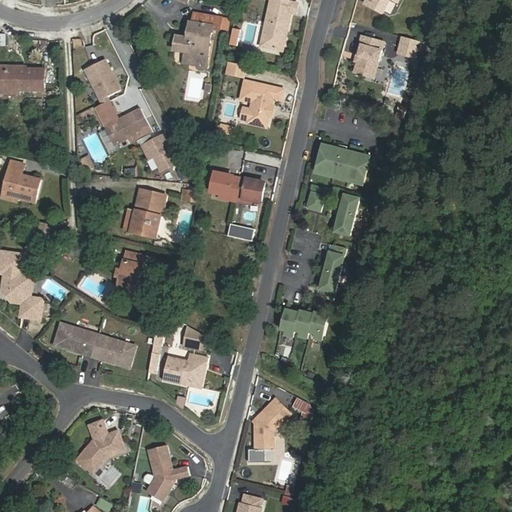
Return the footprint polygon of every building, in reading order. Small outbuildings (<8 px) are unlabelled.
[(291,0),(267,0),(261,32),(267,33),(266,38),(270,46),(280,48),(288,10),(293,11),(296,1),(291,0)] [(364,0),(364,2),(381,11),(386,0),(364,0)] [(203,70),(205,59),(211,26),(209,25),(210,16),(192,13),(191,22),(187,22),(185,32),(190,33),(191,33),(187,51),(186,56),(190,56),(188,65),(195,66),(195,69),(203,70)] [(181,50),(187,51),(191,33),(190,33),(185,32),(181,50)] [(267,33),(261,32),(258,44),(264,45),(270,46),(266,38),(267,33)] [(386,41),(363,35),(358,52),(361,53),(359,61),(355,71),(375,77),(386,41)] [(421,41),(404,36),(400,52),(416,57),(421,41)] [(27,67),(0,65),(0,93),(21,94),(21,90),(26,90),(46,91),(46,70),(27,70),(27,67)] [(188,71),(186,101),(203,102),(205,72),(188,71)] [(267,104),(269,102),(271,94),(280,96),(282,86),(244,77),(239,95),(251,98),(246,119),(264,123),(267,112),(265,109),(267,104)] [(109,101),(96,108),(110,136),(113,135),(118,143),(130,137),(129,134),(148,124),(140,108),(118,119),(109,101)] [(404,104),(398,102),(395,114),(401,115),(404,104)] [(152,131),(148,124),(129,134),(130,137),(132,141),(152,131)] [(235,140),(238,128),(221,124),(218,136),(235,140)] [(366,154),(331,145),(330,148),(365,157),(366,154)] [(330,148),(323,146),(318,167),(365,179),(370,158),(365,157),(330,148)] [(90,158),(81,162),(86,171),(95,167),(90,158)] [(6,184),(3,197),(19,201),(20,197),(37,201),(43,178),(24,174),(26,163),(12,160),(8,177),(11,177),(10,185),(6,184)] [(318,167),(317,172),(364,184),(365,179),(318,167)] [(240,175),(215,169),(211,186),(229,190),(228,195),(235,196),(240,175)] [(240,175),(235,196),(242,198),(244,193),(262,197),(265,180),(240,175)] [(136,209),(135,213),(139,214),(138,218),(134,217),(131,231),(157,237),(166,195),(140,189),(136,209)] [(199,191),(191,190),(189,201),(198,202),(199,191)] [(326,194),(311,190),(307,206),(321,211),(326,194)] [(360,198),(346,194),(335,234),(350,238),(352,228),(355,220),(356,215),(358,207),(360,198)] [(135,213),(136,209),(129,207),(125,230),(131,231),(134,217),(135,213)] [(43,222),(40,238),(51,240),(54,225),(43,222)] [(346,251),(332,247),(330,255),(329,254),(320,291),(321,291),(319,299),(333,302),(337,286),(339,278),(340,275),(342,267),(346,251)] [(122,270),(120,277),(118,287),(137,292),(145,255),(126,251),(122,270)] [(25,256),(5,253),(2,273),(8,274),(5,290),(14,302),(25,303),(23,316),(42,319),(45,300),(32,298),(35,276),(22,275),(25,256)] [(132,304),(142,307),(144,299),(134,296),(132,304)] [(291,311),(287,311),(283,331),(289,332),(297,334),(301,314),(291,311)] [(305,315),(301,314),(297,334),(302,335),(310,337),(315,317),(305,315)] [(325,338),(329,318),(319,316),(315,315),(315,317),(311,335),(317,336),(325,338)] [(70,348),(92,355),(99,334),(62,322),(55,343),(65,346),(66,344),(71,346),(70,348)] [(155,329),(152,345),(160,346),(163,331),(155,329)] [(99,334),(92,355),(113,362),(114,360),(119,362),(118,364),(128,367),(135,346),(99,334)] [(289,360),(291,349),(284,348),(283,358),(289,360)] [(179,384),(180,378),(193,380),(199,378),(202,364),(206,365),(208,357),(189,353),(187,360),(168,356),(162,380),(179,384)] [(179,384),(201,389),(206,365),(202,364),(199,378),(193,380),(180,378),(179,384)] [(311,404),(301,398),(296,406),(306,411),(313,409),(311,404)] [(293,414),(280,401),(257,424),(257,450),(276,450),(276,432),(293,414)] [(306,411),(304,421),(312,423),(315,413),(313,409),(306,411)] [(109,435),(105,436),(103,430),(107,429),(104,421),(89,426),(94,438),(76,459),(85,467),(88,463),(95,462),(99,466),(106,457),(126,452),(118,431),(109,435)] [(149,493),(166,503),(170,496),(169,493),(171,490),(173,491),(178,482),(178,480),(193,476),(190,468),(176,471),(172,457),(154,462),(158,479),(149,493)] [(88,463),(85,467),(93,473),(99,466),(95,462),(88,463)] [(101,477),(108,484),(119,473),(113,466),(101,477)] [(131,490),(141,492),(142,483),(132,481),(131,490)] [(262,511),(263,509),(261,509),(263,500),(246,495),(244,505),(242,504),(239,511),(262,511)]
